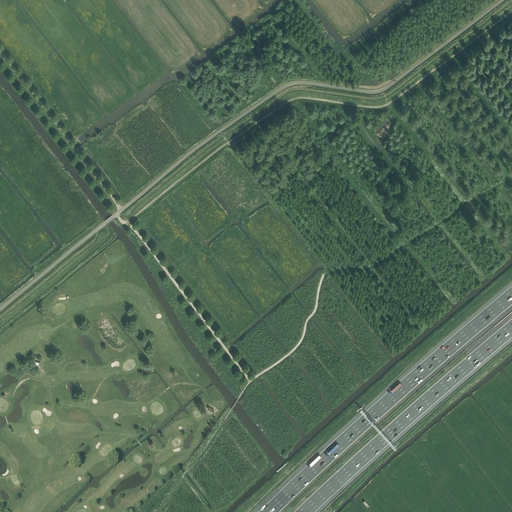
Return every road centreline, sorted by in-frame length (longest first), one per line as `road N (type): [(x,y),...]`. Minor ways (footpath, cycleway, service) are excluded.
road 1 (unknown): [(125,222),(289,100),(387,104),(511,10)]
road 2 (motorway): [(511,295),(266,511)]
road 3 (motorway): [(304,511),(511,327)]
road 4 (track): [(0,50),(121,210)]
